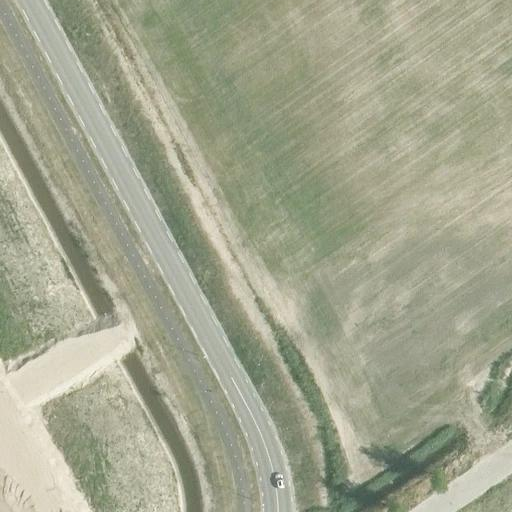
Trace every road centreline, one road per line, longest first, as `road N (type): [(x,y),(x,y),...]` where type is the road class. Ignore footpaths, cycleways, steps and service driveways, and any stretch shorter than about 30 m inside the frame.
road 1 (tertiary): [(30,0),(147,218)]
road 2 (tertiary): [(194,305),(251,412),(277,511)]
road 3 (tertiary): [(0,384),(129,295)]
road 4 (tertiary): [(194,305),(213,282),(211,240),(190,219),(147,218)]
